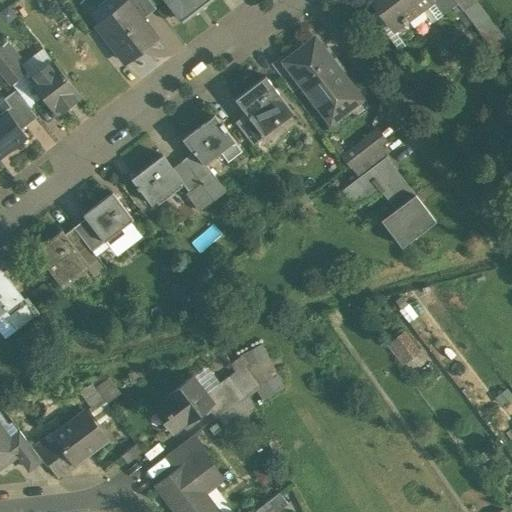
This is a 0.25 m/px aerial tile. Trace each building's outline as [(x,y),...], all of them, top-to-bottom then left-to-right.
[(148,0),(124,0),(129,6),(131,5),(142,20),(155,9),(154,7),(148,0)] [(163,0),(179,21),(205,0),(163,0)] [(368,0),(392,30),(404,20),(402,18),(425,0),(368,0)] [(428,0),(440,15),(456,3),(454,0),(428,0)] [(454,0),(456,3),(497,55),(509,45),(477,2),(479,0),(454,0)] [(142,20),(131,5),(129,6),(99,29),(124,62),(156,38),(142,20)] [(288,61),(285,64),(294,77),(329,121),(356,100),(312,43),(288,61)] [(26,73),(3,45),(0,46),(0,71),(11,85),(26,73)] [(288,61),(283,55),(270,65),(284,84),(294,77),(285,64),(288,61)] [(80,96),(53,62),(30,79),(56,114),(80,96)] [(245,114),(263,137),(294,114),(265,77),(234,100),(245,114)] [(37,118),(15,91),(4,99),(11,107),(25,127),(37,118)] [(0,115),(6,110),(11,107),(4,99),(3,98),(0,99),(0,115)] [(6,110),(0,115),(0,157),(26,137),(6,110)] [(251,146),(263,137),(245,114),(234,123),(251,146)] [(240,152),(213,116),(211,117),(212,117),(191,133),(181,140),(191,152),(193,155),(195,154),(203,164),(204,164),(218,153),(226,163),(240,152)] [(375,131),(340,157),(349,169),(376,149),(384,143),(375,131)] [(349,169),(357,178),(365,172),(384,158),(376,149),(349,169)] [(203,164),(195,154),(193,155),(191,152),(181,159),(198,181),(211,172),(204,164),(203,164)] [(161,156),(130,179),(149,205),(180,181),(170,168),(161,156)] [(384,158),(365,172),(374,183),(389,171),(392,169),(384,158)] [(181,159),(170,168),(180,181),(189,192),(186,195),(199,212),(213,201),(211,199),(198,181),(181,159)] [(429,223),(389,171),(374,183),(365,172),(357,178),(340,192),(351,207),(376,188),(379,193),(380,192),(395,211),(380,222),(399,246),(429,223)] [(224,189),(211,172),(198,181),(211,199),(224,189)] [(114,191),(111,193),(119,205),(122,203),(114,191)] [(119,205),(111,193),(83,215),(86,219),(103,241),(105,240),(131,220),(119,205)] [(73,229),(97,260),(98,262),(107,256),(112,262),(118,257),(105,240),(103,241),(86,219),(73,229)] [(105,240),(118,257),(143,237),(131,220),(105,240)] [(73,229),(62,237),(85,267),(86,269),(97,260),(73,229)] [(62,237),(59,233),(35,251),(61,285),(85,267),(62,237)] [(0,272),(0,310),(14,329),(32,315),(0,272)] [(388,345),(405,366),(420,354),(405,333),(388,345)] [(230,365),(233,372),(246,395),(255,389),(262,402),(284,390),(285,392),(297,386),(286,365),(276,370),(262,345),(241,356),(230,365)] [(205,394),(227,377),(225,374),(217,380),(211,371),(196,383),(205,394)] [(243,398),(246,395),(233,372),(227,377),(243,398)] [(227,377),(205,394),(212,403),(208,406),(217,418),(243,398),(227,377)] [(196,383),(192,378),(157,404),(177,430),(208,406),(212,403),(205,394),(196,383)] [(80,393),(91,408),(103,399),(92,384),(80,393)] [(3,391),(0,397),(0,403),(14,411),(19,399),(3,391)] [(243,398),(217,418),(227,431),(254,411),(246,395),(243,398)] [(91,408),(89,410),(100,425),(115,414),(103,399),(91,408)] [(76,425),(73,421),(53,436),(68,457),(75,465),(107,441),(88,415),(76,425)] [(9,439),(19,432),(12,422),(2,430),(9,439)] [(2,430),(0,427),(0,468),(18,455),(19,454),(9,439),(2,430)] [(31,447),(19,432),(9,439),(19,454),(18,455),(29,470),(41,461),(31,447)] [(446,432),(429,445),(437,457),(454,444),(446,432)] [(44,438),(31,447),(41,461),(47,468),(48,467),(60,458),(44,438)] [(121,457),(126,464),(143,451),(138,445),(121,457)] [(205,450),(157,486),(176,511),(208,511),(197,496),(220,479),(202,454),(206,451),(205,450)] [(62,461),(60,458),(48,467),(57,479),(75,465),(68,457),(62,461)] [(278,494),(254,511),(277,511),(287,505),(278,494)]
